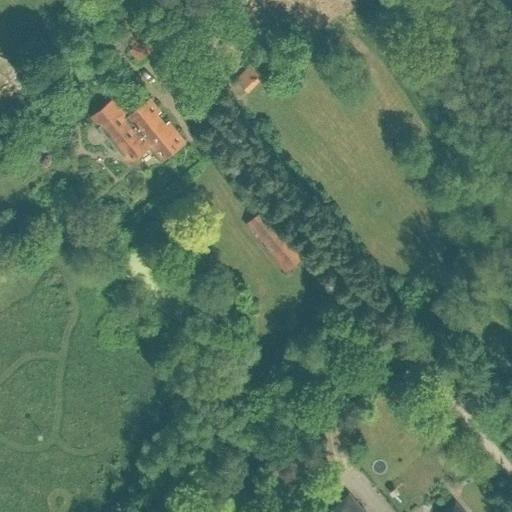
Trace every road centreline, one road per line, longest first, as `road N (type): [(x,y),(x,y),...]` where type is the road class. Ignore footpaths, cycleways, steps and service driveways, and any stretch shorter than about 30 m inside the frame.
road 1 (track): [(511,473),(187,100)]
road 2 (unknown): [(415,362),(384,354),(328,380),(255,453),(219,511)]
